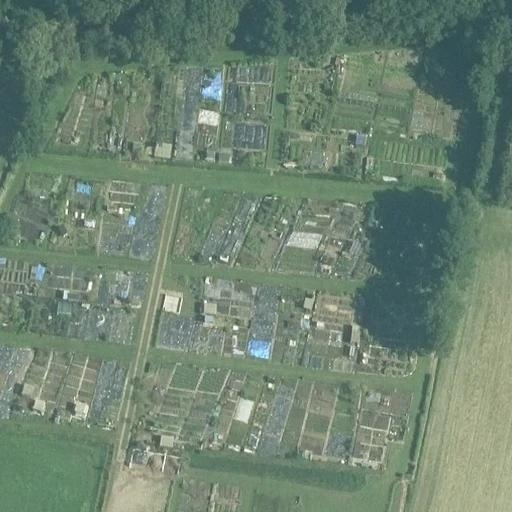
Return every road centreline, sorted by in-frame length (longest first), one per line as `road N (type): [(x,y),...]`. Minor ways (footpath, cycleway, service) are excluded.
road 1 (track): [(432,0),(0,32)]
road 2 (track): [(176,185),(108,511)]
